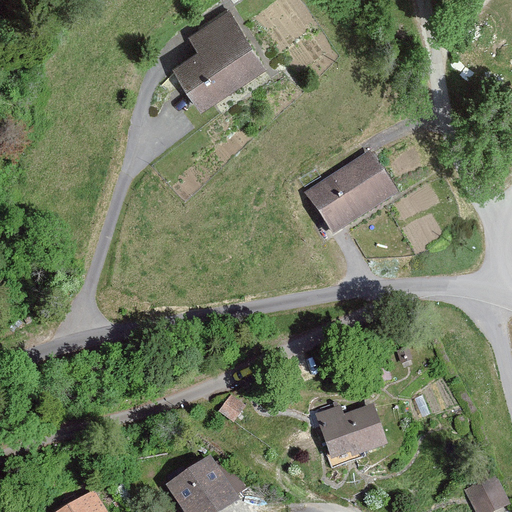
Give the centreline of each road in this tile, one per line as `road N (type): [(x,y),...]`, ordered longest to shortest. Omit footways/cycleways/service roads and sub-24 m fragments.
road 1 (residential): [(376,292),(360,314),(0,462)]
road 2 (unclassified): [(376,292),(70,347),(0,371)]
road 3 (track): [(507,219),(475,188),(451,137),(429,0)]
road 4 (unclassified): [(500,297),(376,292)]
